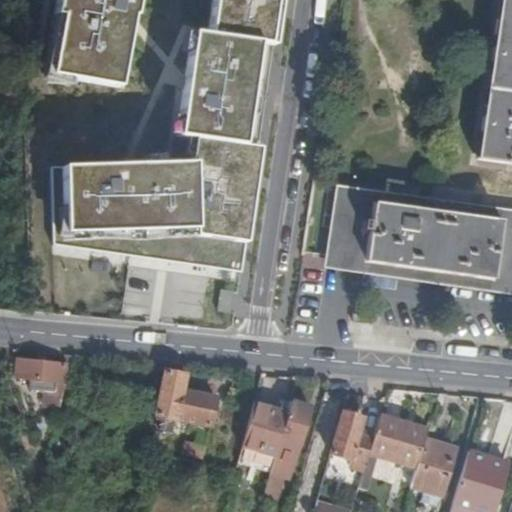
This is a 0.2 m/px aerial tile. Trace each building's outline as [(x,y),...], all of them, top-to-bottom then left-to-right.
[(56,0),(53,19),(59,20),(48,79),(117,92),(128,34),(124,33),(126,20),(133,21),(136,3),(130,2),(129,0),(56,0)] [(281,0),(218,0),(214,29),(201,26),(183,135),(198,137),(196,159),(52,167),(54,243),(244,272),(264,145),(251,144),(264,43),(275,44),(281,0)] [(511,0),(502,0),(478,162),(511,168),(511,0)] [(511,219),(499,217),(497,227),(377,207),(377,199),(328,192),(323,230),(342,233),(337,262),(511,288),(511,219)] [(497,227),(499,217),(377,199),(377,207),(497,227)] [(217,292),(216,312),(229,313),(230,293),(217,292)] [(71,371),(74,360),(67,360),(65,370),(19,365),(16,382),(65,387),(67,371),(71,371)] [(184,396),(187,381),(167,377),(157,419),(158,420),(157,424),(164,425),(161,435),(174,438),(175,434),(177,424),(184,396)] [(217,402),(184,396),(177,424),(200,429),(211,431),(217,402)] [(312,412),(292,407),(291,407),(288,417),(275,461),(264,503),(278,507),(284,486),(289,488),(312,412)] [(275,461),(288,417),(255,408),(243,453),(275,461)] [(370,459),(374,445),(359,440),(364,424),(345,418),(332,460),(353,467),(366,471),(370,459)] [(426,445),(429,435),(381,421),(374,445),(370,459),(380,462),(417,474),(426,445)] [(209,442),(211,431),(200,429),(198,440),(209,442)] [(209,442),(198,440),(195,450),(207,453),(209,442)] [(440,511),(457,454),(426,445),(417,474),(412,493),(425,497),(422,508),(439,511),(440,511)] [(207,453),(195,450),(185,448),(182,462),(204,467),(207,453)] [(494,511),(508,469),(470,457),(453,510),(459,511),(494,511)] [(371,496),(380,462),(370,459),(366,471),(364,477),(359,493),(371,496)] [(366,471),(353,467),(352,473),(364,477),(366,471)] [(317,500),(313,511),(345,511),(347,507),(317,500)]
